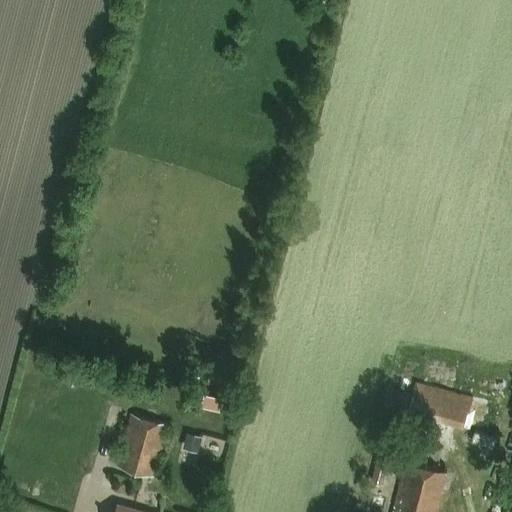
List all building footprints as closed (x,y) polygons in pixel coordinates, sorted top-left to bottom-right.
[(416,383),(412,396),(407,394),(410,380),(394,376),(387,405),(396,408),(483,431),(489,403),(416,383)] [(232,401),(204,393),(200,405),(228,413),(232,401)] [(152,477),(166,425),(128,415),(114,467),(152,477)] [(184,416),(181,428),(204,435),(207,423),(184,416)] [(198,453),(202,437),(187,432),(182,448),(198,453)] [(493,448),(496,439),(474,432),(471,441),(493,448)] [(448,495),(453,476),(445,474),(445,472),(431,469),(435,452),(407,445),(390,511),(435,511),(440,493),(448,495)] [(378,456),(372,482),(383,484),(389,459),(378,456)] [(373,497),(370,508),(383,511),(385,500),(373,497)] [(148,511),(116,503),(113,511),(148,511)]
